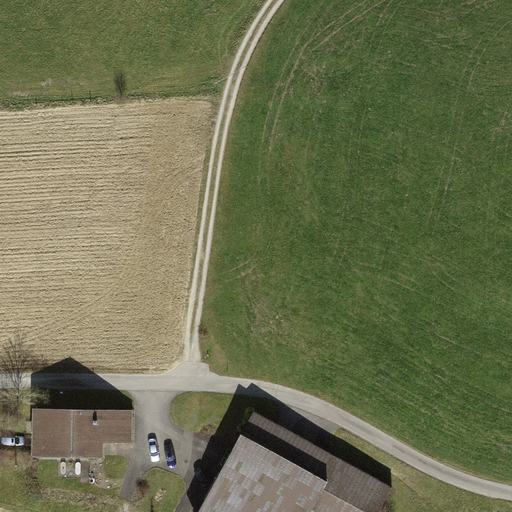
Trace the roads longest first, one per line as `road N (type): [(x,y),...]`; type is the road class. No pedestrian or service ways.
road 1 (track): [(190,379),(246,57),(283,0)]
road 2 (track): [(190,379),(269,387),(329,409),(455,477),(511,489)]
road 3 (unclassified): [(0,382),(190,379)]
